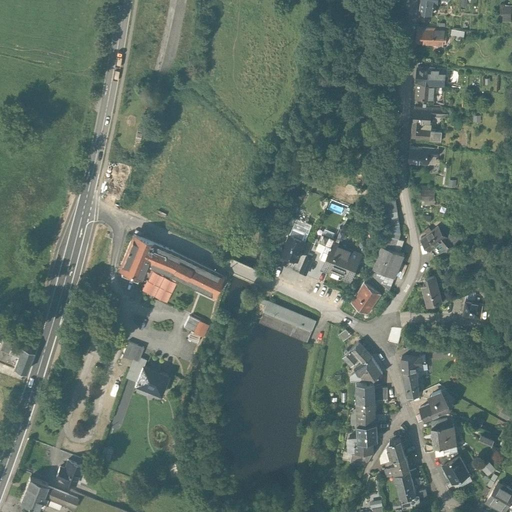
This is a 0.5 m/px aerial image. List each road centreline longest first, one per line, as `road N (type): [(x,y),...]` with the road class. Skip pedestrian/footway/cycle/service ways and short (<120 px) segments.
road 1 (residential): [(383,338),(416,267),(402,175),(415,0)]
road 2 (unclassified): [(85,204),(383,338)]
road 3 (secondary): [(85,204),(0,481)]
road 4 (secondary): [(124,0),(85,204)]
road 5 (unclassified): [(383,338),(451,511)]
road 6 (track): [(390,318),(446,319),(511,336)]
